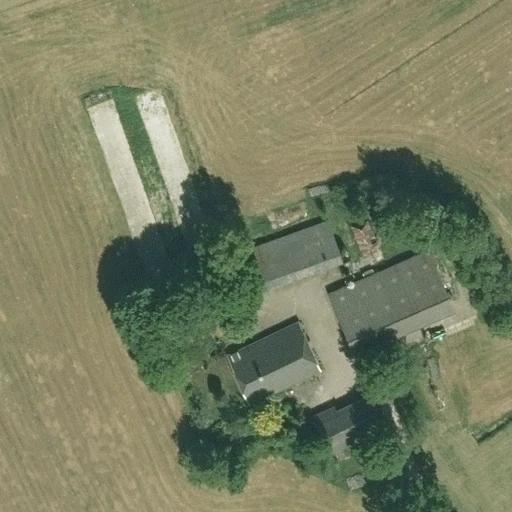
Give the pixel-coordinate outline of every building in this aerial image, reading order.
[(201,211),(175,161),(154,172),(167,195),(164,196),(178,223),(201,211)] [(363,254),(381,246),(370,215),(350,223),(363,254)] [(329,219),(250,247),(264,288),(343,260),(329,219)] [(355,352),(456,308),(429,247),(328,291),(355,352)] [(298,322),(228,355),(249,401),(320,368),(298,322)] [(330,454),(386,426),(368,392),(337,408),(334,403),(311,415),(330,454)]
